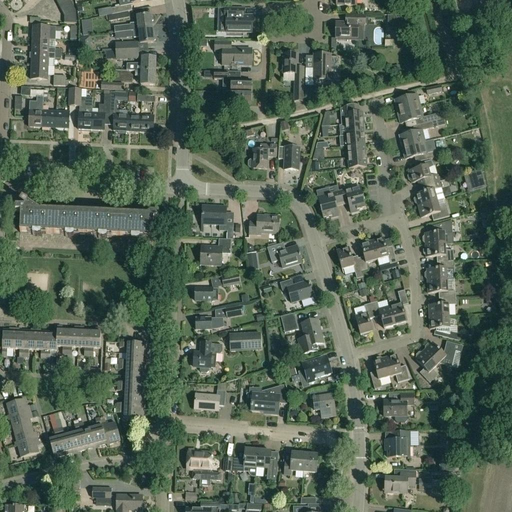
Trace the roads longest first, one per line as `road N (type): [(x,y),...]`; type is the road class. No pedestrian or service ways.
road 1 (track): [(180,140),(463,76)]
road 2 (residential): [(387,220),(399,223),(412,264),(413,338),(347,358)]
road 3 (residential): [(359,446),(333,445),(324,436),(166,425)]
road 4 (residential): [(179,190),(177,0)]
road 5 (residential): [(0,181),(179,190)]
road 6 (residential): [(313,239),(303,211),(283,195),(179,190)]
road 7 (residential): [(0,160),(0,10)]
road 8 (residential): [(166,425),(173,281)]
road 9 (residential): [(347,358),(313,239)]
